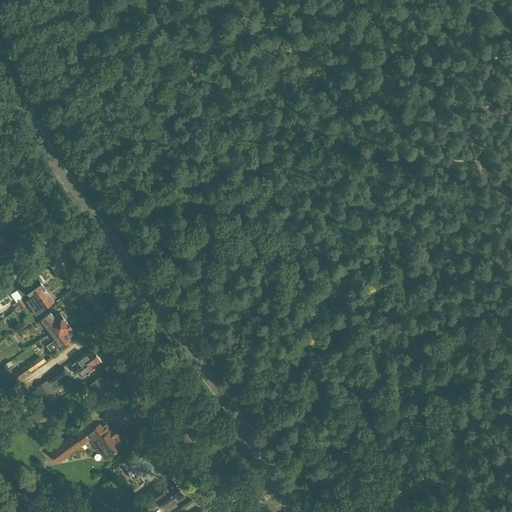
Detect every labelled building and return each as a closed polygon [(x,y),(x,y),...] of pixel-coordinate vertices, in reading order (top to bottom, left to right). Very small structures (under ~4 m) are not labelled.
[(27,300),(44,288),(41,283),(42,280),(40,278),(37,278),(37,277),(19,289),(27,300)] [(45,288),(44,288),(27,300),(26,301),(36,314),(54,301),(44,288),(45,288)] [(16,308),(24,302),(22,298),(12,305),(16,311),(17,310),(16,308)] [(17,310),(16,311),(17,312),(27,305),(24,302),(16,308),(17,310)] [(51,332),(66,321),(60,313),(53,317),(50,313),(36,324),(40,329),(46,325),(51,332)] [(75,334),(72,329),(66,321),(51,332),(56,339),(54,341),(58,347),(70,338),(75,334)] [(88,353),(73,364),(77,369),(76,370),(81,377),(102,362),(99,359),(100,359),(94,351),(89,354),(88,353)] [(23,377),(30,372),(26,366),(18,371),(23,377)] [(100,377),(88,386),(93,393),(95,391),(100,398),(116,386),(115,385),(117,383),(113,377),(110,379),(109,377),(103,381),(100,377)] [(49,382),(37,389),(49,407),(60,401),(49,382)] [(60,403),(52,409),(55,414),(64,408),(60,403)] [(52,416),(45,406),(26,421),(33,430),(52,416)] [(75,434),(50,452),(57,462),(88,438),(85,435),(89,432),(95,441),(93,443),(104,458),(122,445),(116,437),(118,435),(113,428),(109,431),(105,425),(99,429),(93,420),(83,427),(84,428),(75,435),(75,434)] [(121,463),(133,479),(143,471),(149,479),(166,467),(155,452),(151,455),(144,446),(121,463)] [(157,487),(144,496),(152,507),(159,502),(164,509),(183,495),(174,482),(161,492),(157,487)] [(140,498),(134,502),(138,506),(143,502),(140,498)]
